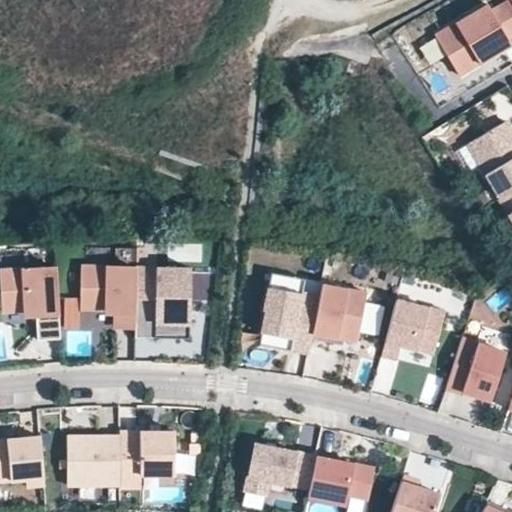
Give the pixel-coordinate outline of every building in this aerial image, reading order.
[(507,36),(511,33),(511,1),(511,0),(510,0),(493,11),(488,3),(434,35),(458,75),(511,44),(507,36)] [(511,132),(505,121),(466,144),(499,198),(511,190),(511,132)] [(511,190),(499,198),(511,220),(511,190)] [(135,326),(136,267),(81,266),(80,307),(107,308),(116,308),(116,311),(116,326),(135,326)] [(60,338),(56,267),(0,270),(0,279),(2,310),(26,309),(36,308),(36,314),(38,340),(60,338)] [(189,323),(190,268),(136,267),(135,326),(135,337),(156,337),(156,322),(189,323)] [(302,293),(305,279),(271,272),(269,286),(302,293)] [(357,342),(367,294),(322,283),(319,296),(311,338),(330,343),(331,336),(343,339),(357,342)] [(311,338),(319,296),(302,293),(269,286),(264,310),(266,310),(262,332),(293,338),(291,350),(308,352),(311,338)] [(444,312),(396,299),(381,355),(397,359),(400,345),(433,353),(444,312)] [(82,317),(81,328),(110,329),(110,317),(82,317)] [(189,338),(189,323),(156,322),(156,337),(189,338)] [(291,350),(293,338),(262,332),(258,349),(290,355),(291,350)] [(341,345),(343,339),(331,336),(330,343),(341,345)] [(490,399),(505,352),(462,338),(446,388),(462,393),(463,391),(490,399)] [(175,474),(174,431),(119,431),(119,436),(119,485),(119,487),(141,487),(141,474),(175,474)] [(44,485),(42,454),(40,436),(0,440),(0,481),(26,479),(27,486),(44,485)] [(119,485),(119,436),(67,436),(67,485),(119,485)] [(269,478),(310,486),(316,456),(255,443),(246,488),(266,492),(269,478)] [(368,499),(374,468),(316,456),(310,486),(308,497),(345,505),(347,495),(368,499)] [(417,486),(419,480),(403,475),(391,511),(434,511),(440,494),(417,486)] [(511,511),(487,501),(482,511),(511,511)]
